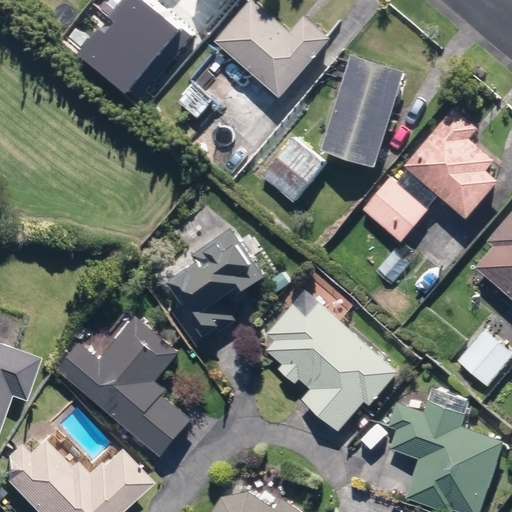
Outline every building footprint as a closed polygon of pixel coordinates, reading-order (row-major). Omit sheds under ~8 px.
[(169,53),(213,0),(133,0),(122,13),(169,53)] [(304,18),(292,32),(254,0),(252,0),(216,43),(283,99),(332,42),(304,18)] [(147,103),(172,71),(148,51),(122,84),(147,103)] [(378,169),(406,74),(353,57),(324,152),(378,169)] [(215,99),(197,83),(179,102),(198,118),(215,99)] [(406,168),(468,221),(501,183),(488,172),(496,162),(471,141),(480,130),(456,110),(406,168)] [(265,177),(296,203),(328,164),(297,138),(265,177)] [(365,211),(403,244),(431,212),(392,179),(365,211)] [(476,267),(511,297),(511,212),(488,241),(494,246),(476,267)] [(174,314),(199,347),(239,319),(233,311),(244,303),(241,297),(267,279),(233,230),(195,257),(200,264),(170,285),(185,306),(174,314)] [(303,398),(340,431),(366,401),(371,405),(400,371),(321,301),(308,315),(308,316),(294,304),(267,334),(276,341),(267,350),(283,364),(279,368),(296,384),(300,379),(311,389),(303,398)] [(59,371),(163,458),(194,421),(164,396),(168,391),(158,383),(182,354),(138,317),(101,360),(82,344),(59,371)] [(459,361),(489,386),(511,358),(511,349),(486,328),(459,361)] [(0,412),(5,397),(19,401),(34,358),(0,346),(0,412)] [(421,459),(407,498),(448,511),(454,511),(455,510),(460,511),(481,511),(506,440),(463,426),(467,414),(428,401),(425,411),(398,402),(390,427),(398,429),(392,449),(421,459)] [(115,511),(145,484),(110,450),(96,465),(93,461),(82,473),(70,461),(64,466),(37,439),(22,455),(14,447),(1,457),(1,481),(30,511),(115,511)] [(303,511),(283,498),(277,508),(250,491),(224,496),(212,511),(303,511)]
